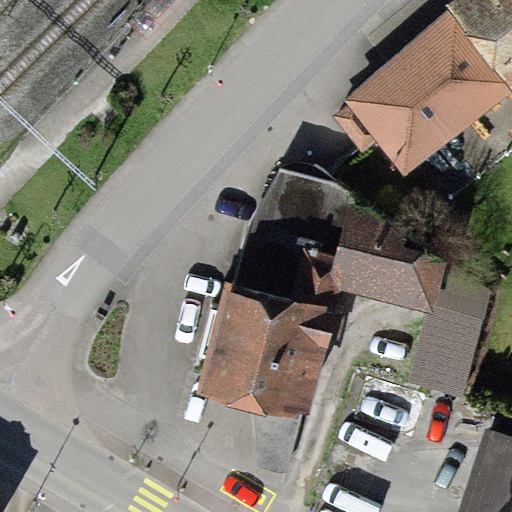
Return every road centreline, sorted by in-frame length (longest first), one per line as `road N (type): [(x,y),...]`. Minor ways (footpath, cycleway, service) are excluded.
road 1 (tertiary): [(0,392),(123,218),(338,0)]
road 2 (primary): [(147,511),(0,425)]
